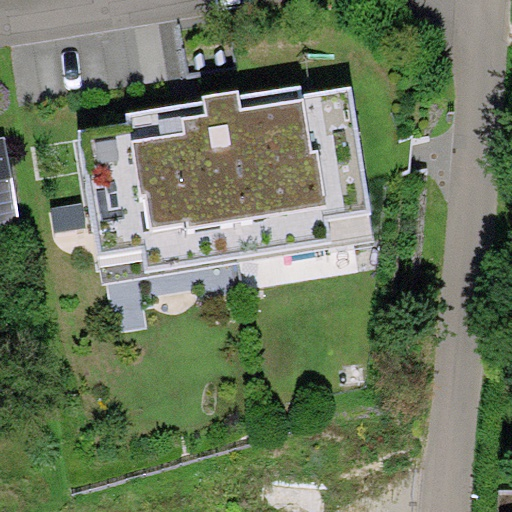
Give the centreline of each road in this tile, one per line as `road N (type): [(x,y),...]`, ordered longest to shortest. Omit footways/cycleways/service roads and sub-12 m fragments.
road 1 (residential): [(436,511),(485,0)]
road 2 (residential): [(163,0),(0,24)]
